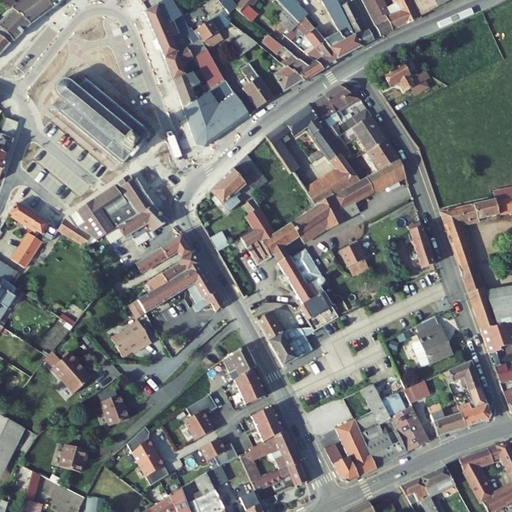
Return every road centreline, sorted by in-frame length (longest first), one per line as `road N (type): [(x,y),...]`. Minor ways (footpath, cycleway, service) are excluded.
road 1 (residential): [(507,428),(409,155),(352,64)]
road 2 (tertiary): [(185,186),(184,218),(334,503)]
road 3 (residential): [(188,181),(129,23),(114,10),(79,15),(19,91)]
road 4 (tertiary): [(188,181),(352,64)]
road 5 (tertiary): [(334,503),(507,428)]
road 6 (tertiary): [(352,64),(489,0)]
